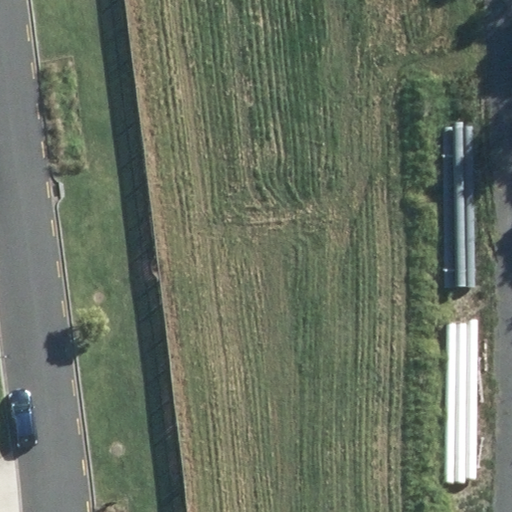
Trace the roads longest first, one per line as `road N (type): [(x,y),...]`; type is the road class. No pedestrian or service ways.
road 1 (residential): [(1,0),(64,511)]
road 2 (track): [(502,0),(499,511)]
